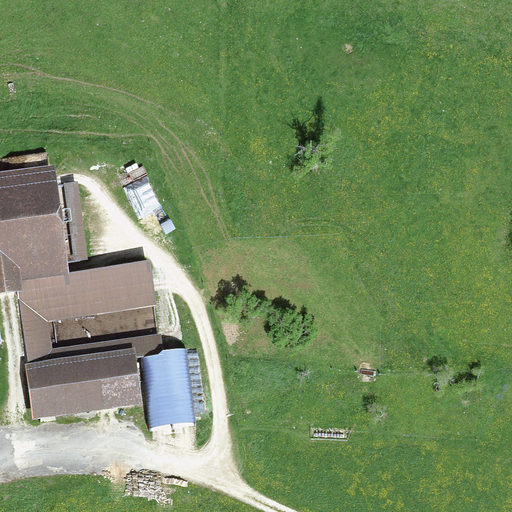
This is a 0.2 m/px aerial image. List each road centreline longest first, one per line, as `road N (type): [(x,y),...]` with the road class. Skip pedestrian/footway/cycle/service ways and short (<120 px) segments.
road 1 (track): [(0,457),(64,447),(129,452),(212,477),(287,511)]
road 2 (track): [(212,477),(219,423),(206,333),(189,291),(111,219)]
